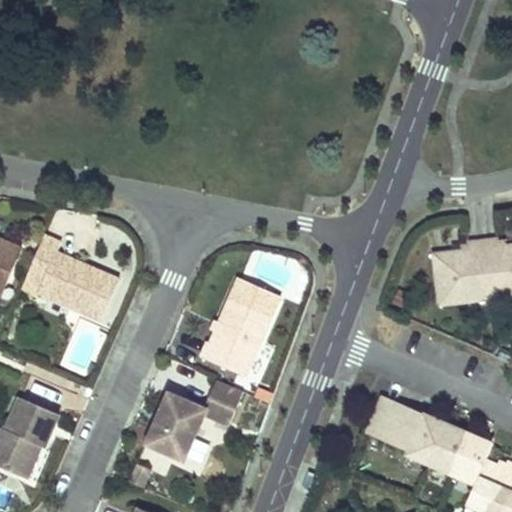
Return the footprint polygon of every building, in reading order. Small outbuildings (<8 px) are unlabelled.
[(88,276),(54,261),(58,254),(61,245),(45,237),(45,238),(28,279),(27,280),(44,286),(40,294),(103,322),(122,281),(91,268),(88,276)] [(483,239),(490,299),(511,296),(511,245),(507,246),(500,247),(500,241),(499,237),(483,239)] [(490,299),(483,239),(469,241),(469,245),(470,249),(464,250),(434,253),(440,304),(490,299)] [(0,286),(7,290),(23,251),(0,241),(0,286)] [(88,276),(91,268),(58,254),(54,261),(88,276)] [(248,379),(283,299),(241,280),(212,345),(209,344),(203,359),(248,379)] [(246,394),(219,382),(206,410),(171,395),(148,447),(187,464),(206,419),(231,429),(246,394)] [(423,423),(426,417),(412,411),(398,405),(383,398),(381,405),(395,411),(409,417),(423,423)] [(40,450),(45,452),(58,419),(19,402),(5,432),(0,430),(0,470),(26,482),(36,460),(31,457),(35,450),(39,451),(40,450)] [(452,477),(475,487),(486,461),(493,446),(470,436),(448,426),(426,417),(423,423),(409,417),(395,411),(381,405),(368,433),(383,440),(396,446),(410,452),(408,457),(430,467),(452,477)] [(480,511),(503,511),(511,492),(511,463),(510,463),(509,465),(507,470),(500,467),(486,461),(475,487),(467,506),(480,511)] [(140,465),(132,484),(141,488),(149,469),(140,465)] [(511,511),(511,492),(503,511),(511,511)]
